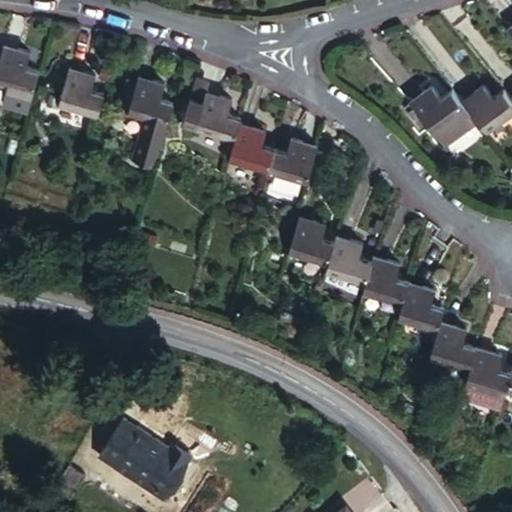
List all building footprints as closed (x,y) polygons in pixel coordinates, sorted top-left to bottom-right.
[(0,87),(28,97),(35,73),(22,69),(27,56),(0,48),(0,87)] [(93,125),(99,102),(88,99),(92,83),(64,75),(52,114),(93,125)] [(150,172),(170,103),(160,101),(165,89),(134,80),(133,85),(131,90),(125,112),(123,116),(143,122),(129,165),(150,172)] [(192,109),(196,98),(200,85),(188,82),(181,106),(192,109)] [(471,123),(479,134),(511,110),(505,101),(497,91),(489,98),(478,84),(456,102),(463,111),(471,123)] [(131,90),(122,87),(115,109),(125,112),(131,90)] [(456,102),(449,92),(439,100),(428,88),(406,104),(409,109),(420,124),(428,136),(463,111),(456,102)] [(232,133),(234,125),(221,120),(227,107),(196,98),(192,109),(181,106),(173,132),(221,147),(227,148),(232,133)] [(409,109),(406,104),(400,108),(403,113),(409,109)] [(420,124),(409,109),(403,113),(402,113),(414,129),(420,124)] [(437,148),(471,123),(463,111),(428,136),(437,148)] [(414,129),(402,113),(397,117),(408,132),(414,129)] [(223,163),(221,173),(262,186),(268,165),(255,160),(261,142),(232,133),(227,148),(223,163)] [(217,160),(223,163),(227,148),(221,147),(217,160)] [(268,165),(262,186),(301,197),(311,158),(283,149),(278,168),(268,165)] [(293,225),(281,266),(322,277),(328,256),(318,251),(323,234),(293,225)] [(319,285),(360,298),(368,276),(356,272),(360,259),(330,250),(328,256),(322,277),(319,285)] [(359,303),(397,314),(404,293),(393,289),(398,275),(371,267),(368,276),(360,298),(359,303)] [(393,328),(434,340),(438,329),(441,318),(429,314),(434,301),(404,293),(397,314),(393,328)] [(434,340),(427,366),(465,377),(472,354),(465,354),(469,339),(438,329),(434,340)] [(465,377),(463,388),(503,400),(506,390),(510,376),(497,373),(500,363),(472,354),(465,377)] [(503,400),(463,388),(459,400),(499,412),(503,400)] [(168,504),(192,464),(174,453),(126,424),(102,464),(168,504)] [(174,453),(192,464),(197,457),(178,446),(174,453)] [(74,511),(90,486),(72,475),(56,504),(69,511),(74,511)]
